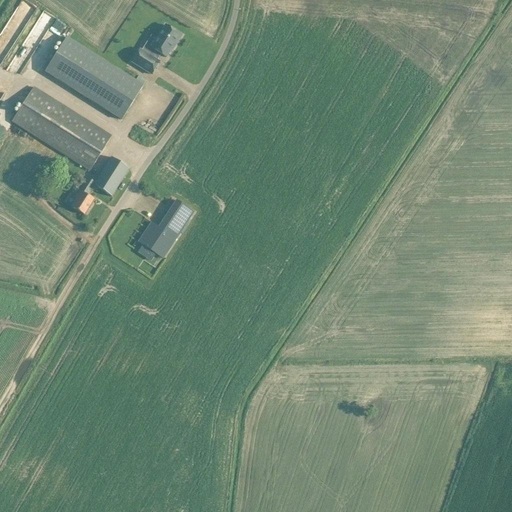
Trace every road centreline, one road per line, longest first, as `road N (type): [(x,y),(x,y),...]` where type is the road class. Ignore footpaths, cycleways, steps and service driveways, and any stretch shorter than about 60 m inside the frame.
road 1 (unclassified): [(65,295),(220,55),(237,0)]
road 2 (track): [(0,392),(69,289)]
